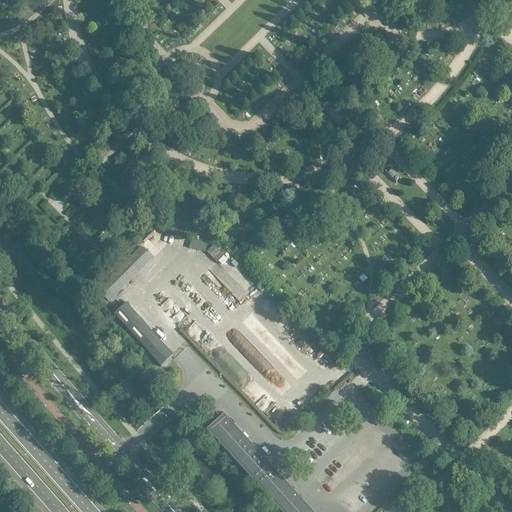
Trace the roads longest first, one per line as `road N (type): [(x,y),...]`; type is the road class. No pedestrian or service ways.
road 1 (tertiary): [(159,497),(135,460),(56,378)]
road 2 (tertiary): [(56,378),(159,497)]
road 3 (trunk): [(90,511),(0,410)]
